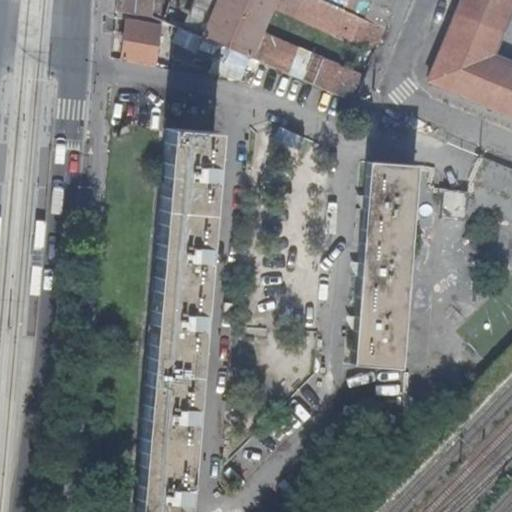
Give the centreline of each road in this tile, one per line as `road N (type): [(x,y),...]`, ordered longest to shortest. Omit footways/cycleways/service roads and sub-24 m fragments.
road 1 (primary): [(23,511),(52,332),(74,37)]
road 2 (residential): [(511,145),(415,106),(400,91)]
